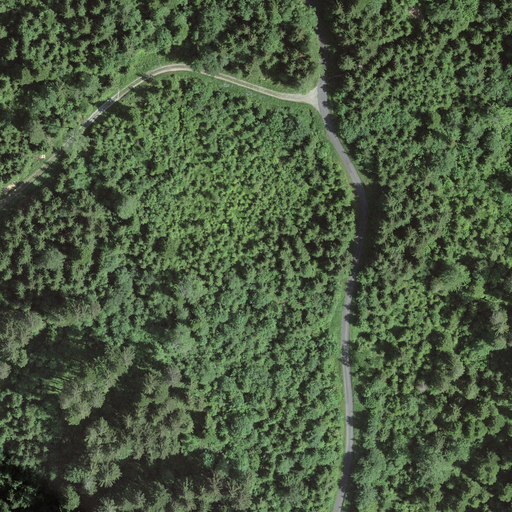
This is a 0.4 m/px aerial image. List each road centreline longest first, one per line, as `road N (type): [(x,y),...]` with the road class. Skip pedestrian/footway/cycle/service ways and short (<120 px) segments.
road 1 (unclassified): [(310,0),(324,43),(324,109),(363,211),(345,321),(350,442),(337,511)]
road 2 (track): [(323,99),(276,94),(194,67),(158,70),(108,103),(0,208)]
